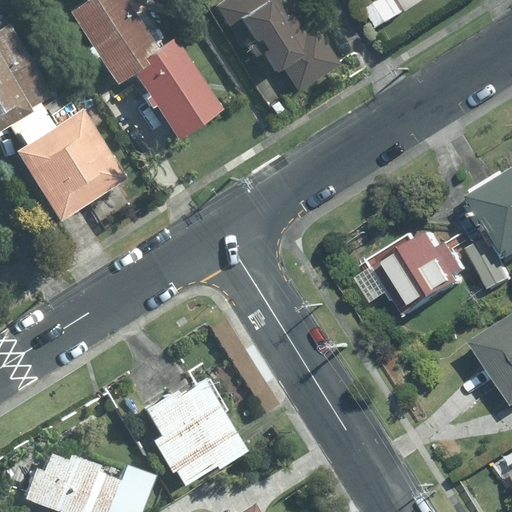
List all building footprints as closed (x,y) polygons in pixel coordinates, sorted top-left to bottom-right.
[(99,0),(100,1),(82,12),(120,77),(139,66),(181,137),(229,109),(180,26),(159,39),(136,0),(99,0)] [(335,59),(294,0),(215,0),(212,2),(265,79),(285,65),(298,85),(335,59)] [(405,0),(382,0),(375,5),(389,25),(412,9),(405,0)] [(11,15),(0,20),(0,125),(56,94),(11,15)] [(86,109),(20,149),(63,218),(128,178),(86,109)] [(511,168),(466,196),(504,261),(511,255),(511,168)] [(429,234),(352,279),(369,307),(386,298),(398,318),(470,277),(448,240),(437,247),(429,234)] [(487,238),(466,248),(486,291),(507,281),(487,238)] [(511,409),(511,319),(472,345),(511,409)] [(142,403),(156,427),(148,432),(169,468),(177,464),(187,481),(248,445),(203,367),(142,403)] [(91,458),(61,447),(60,447),(58,453),(41,447),(35,463),(34,464),(27,461),(16,492),(67,511),(126,511),(133,508),(146,469),(146,468),(117,458),(111,473),(89,464),(91,458)] [(254,511),(243,494),(214,511),(254,511)]
